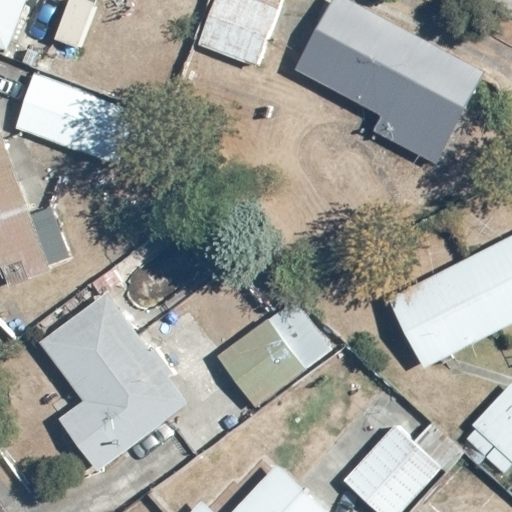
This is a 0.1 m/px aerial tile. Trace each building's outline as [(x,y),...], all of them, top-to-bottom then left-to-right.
[(31,0),(0,0),(0,43),(13,48),(31,0)] [(283,0),(215,0),(199,43),(258,66),(283,0)] [(491,68),(364,0),(336,0),(301,67),(386,112),(377,128),(441,162),(491,68)] [(141,112),(37,73),(17,125),(121,165),(141,112)] [(0,267),(47,251),(0,121),(0,267)] [(511,323),(511,234),(394,295),(429,365),(511,323)] [(194,398),(113,290),(47,340),(91,399),(67,418),(103,467),(194,398)] [(334,349),(295,296),(218,352),(257,405),(334,349)] [(458,428),(506,475),(511,469),(511,384),(507,379),(458,428)] [(353,417),(311,464),(341,492),(349,482),(381,511),(402,511),(442,469),(395,425),(380,442),(353,417)] [(337,511),(283,461),(235,511),(220,511),(207,499),(194,511),(337,511)]
